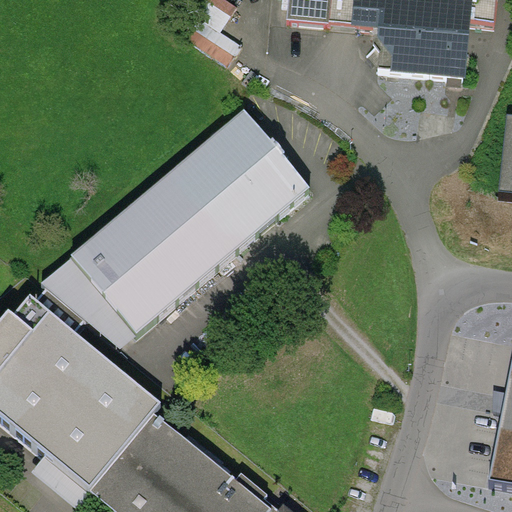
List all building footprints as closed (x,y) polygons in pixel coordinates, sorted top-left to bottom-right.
[(331,0),(289,0),(287,21),(329,25),(331,0)] [(473,4),(432,0),(354,0),(352,29),(379,31),(378,41),(392,61),(391,74),(466,80),(473,4)] [(313,195),(249,121),(47,292),(122,356),(313,195)] [(511,125),(508,125),(501,208),(511,209),(511,125)] [(167,413),(38,308),(21,328),(19,326),(1,348),(0,347),(0,421),(112,511),(269,511),(159,423),(167,413)] [(511,338),(509,338),(480,486),(511,492),(511,338)]
